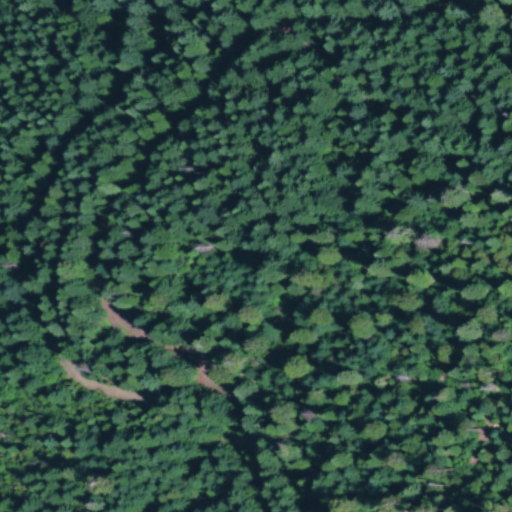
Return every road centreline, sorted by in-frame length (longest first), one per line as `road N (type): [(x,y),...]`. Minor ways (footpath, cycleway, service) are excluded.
road 1 (track): [(281,511),(202,366),(136,320),(119,298),(114,237),(139,180),(218,86),(274,37),(307,22),(432,0)]
road 2 (track): [(219,393),(114,389),(88,380),(55,344),(35,274),(41,206),(71,151),(155,44),(165,0)]
